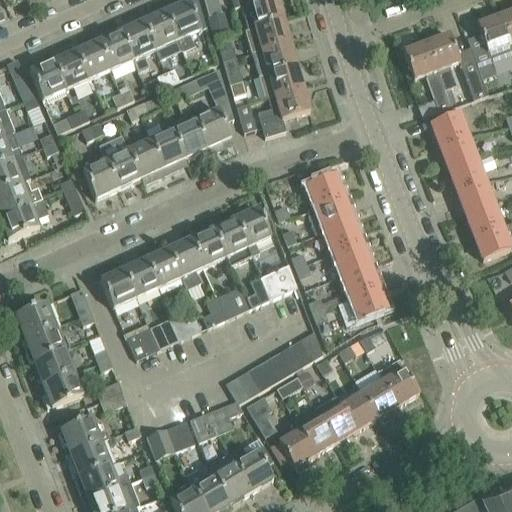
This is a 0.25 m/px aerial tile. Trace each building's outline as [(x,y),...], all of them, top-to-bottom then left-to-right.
[(216,0),(201,0),(208,21),(220,17),(222,16),(216,0)] [(231,0),(230,0),(234,13),(241,11),(277,1),(276,0),(231,0)] [(171,14),(165,17),(182,55),(183,58),(195,53),(189,40),(206,32),(198,6),(189,10),(185,1),(169,8),(171,14)] [(277,1),(241,11),(248,34),(283,24),(277,1)] [(511,16),(499,21),(510,49),(511,54),(511,16)] [(159,65),(182,55),(165,17),(142,27),(159,65)] [(220,17),(208,21),(211,31),(212,31),(216,44),(227,41),(223,27),(220,17)] [(117,30),(120,37),(138,77),(149,72),(144,60),(154,56),(159,65),(142,27),(139,20),(117,30)] [(511,60),(511,54),(499,21),(476,29),(479,38),(491,68),(511,60)] [(248,34),(244,35),(251,58),(290,47),(283,24),(248,34)] [(94,40),(97,47),(110,75),(132,65),(138,77),(120,37),(117,30),(94,40)] [(491,68),(479,38),(466,42),(478,73),(491,68)] [(449,39),(426,48),(436,76),(443,95),(456,91),(448,71),(459,67),(449,39)] [(88,85),(110,75),(97,47),(75,57),(88,85)] [(290,47),(251,58),(257,81),(297,70),(290,47)] [(426,48),(403,56),(414,84),(424,81),(437,117),(449,113),(443,95),(436,76),(426,48)] [(222,66),(235,63),(235,62),(233,63),(230,52),(218,55),(221,66),(222,66)] [(65,95),(88,85),(75,57),(52,67),(65,95)] [(235,63),(222,66),(229,89),(242,86),(235,63)] [(42,105),(65,95),(52,67),(29,77),(42,105)] [(267,103),(303,93),(297,70),(257,81),(264,104),(267,103)] [(165,77),(170,89),(179,85),(174,73),(165,77)] [(233,123),(225,97),(218,74),(179,91),(189,113),(190,115),(192,115),(186,102),(207,92),(212,103),(218,114),(195,125),(208,153),(210,159),(224,152),(222,147),(231,143),(224,127),(233,123)] [(156,81),(161,93),(170,89),(165,77),(156,81)] [(482,102),(488,100),(479,77),(465,83),(473,105),(482,102)] [(24,80),(13,85),(23,107),(34,103),(24,80)] [(242,86),(229,89),(233,102),(245,98),(242,86)] [(190,115),(189,113),(179,91),(171,95),(182,119),(190,115)] [(303,93),(267,103),(270,114),(257,118),(265,143),(286,137),(282,124),(310,116),(303,93)] [(120,98),(125,109),(134,105),(129,94),(120,98)] [(125,109),(120,98),(111,102),(117,113),(125,109)] [(34,103),(23,107),(27,116),(38,111),(34,103)] [(135,111),(140,123),(148,119),(143,107),(135,111)] [(249,109),(235,112),(243,138),(256,135),(249,109)] [(140,123),(135,111),(126,115),(131,127),(140,123)] [(14,137),(5,114),(0,116),(0,142),(3,142),(12,138),(14,137)] [(75,118),(77,122),(80,129),(89,125),(84,114),(75,118)] [(80,129),(77,122),(75,118),(67,122),(72,133),(80,129)] [(459,119),(449,122),(431,130),(439,152),(467,142),(459,119)] [(208,153),(195,125),(173,135),(169,126),(168,127),(185,163),(208,153)] [(90,131),(94,140),(95,143),(104,139),(98,127),(90,131)] [(177,167),(185,163),(168,127),(159,131),(163,139),(150,145),(165,179),(179,173),(177,167)] [(95,143),(94,140),(90,131),(81,135),(86,147),(95,143)] [(12,138),(3,142),(0,142),(0,169),(21,161),(12,138)] [(50,139),(39,144),(43,153),(55,148),(50,139)] [(104,158),(128,150),(124,140),(100,148),(104,158)] [(467,142),(439,152),(448,175),(476,164),(467,142)] [(150,145),(128,155),(140,184),(141,184),(143,189),(165,179),(150,145)] [(55,148),(43,153),(46,159),(53,174),(64,170),(55,148)] [(140,184),(128,155),(105,166),(118,194),(140,184)] [(0,195),(26,185),(30,183),(21,161),(0,169),(0,195)] [(448,175),(457,197),(485,187),(476,164),(448,175)] [(82,176),(95,204),(118,194),(105,166),(82,176)] [(307,191),(312,205),(315,213),(343,203),(335,180),(307,191)] [(63,197),(74,192),(70,184),(59,189),(63,197)] [(26,186),(26,185),(0,195),(0,221),(42,205),(37,193),(31,195),(27,186),(26,186)] [(485,187),(457,197),(465,220),(493,209),(485,187)] [(74,192),(63,197),(74,220),(85,215),(74,192)] [(307,217),(315,239),(352,225),(343,203),(315,213),(315,214),(307,217)] [(0,221),(0,226),(1,230),(0,232),(0,236),(3,244),(7,245),(8,246),(39,234),(35,224),(48,219),(42,205),(0,221)] [(509,229),(508,228),(501,231),(493,209),(465,220),(474,243),(509,229)] [(285,210),(274,215),(278,227),(289,223),(285,210)] [(258,213),(235,224),(252,262),(260,258),(257,250),(271,244),(271,242),(266,232),(258,213)] [(252,262),(235,224),(212,234),(225,263),(229,272),(252,262)] [(361,248),(352,225),(315,239),(316,240),(324,237),(332,259),(361,248)] [(510,255),(506,243),(511,240),(511,238),(509,229),(474,243),(482,265),(510,255)] [(203,273),(225,263),(212,234),(190,244),(203,273)] [(291,234),(283,237),(282,238),(286,250),(296,247),(291,234)] [(195,276),(203,273),(190,244),(168,254),(181,283),(186,295),(198,289),(200,286),(195,276)] [(369,270),(361,248),(332,259),(341,281),(369,270)] [(181,283),(168,254),(145,265),(158,293),(181,283)] [(294,273),(306,269),(302,258),(290,262),(294,273)] [(136,303),(158,293),(145,265),(123,275),(136,303)] [(306,269),(294,273),(295,276),(298,284),(310,279),(306,269)] [(261,282),(271,304),(297,293),(291,278),(289,270),(261,282)] [(341,281),(350,304),(378,293),(369,270),(341,281)] [(511,285),(511,270),(503,275),(510,286),(511,285)] [(136,303),(123,275),(100,285),(113,314),(136,303)] [(271,304),(261,282),(250,287),(255,298),(246,302),(252,313),(271,304)] [(387,316),(378,293),(350,304),(358,326),(387,316)] [(79,322),(91,318),(81,294),(70,299),(79,322)] [(216,302),(226,324),(246,316),(240,304),(232,308),(228,297),(216,302)] [(321,307),(319,302),(307,306),(312,318),(324,314),(324,313),(347,304),(345,300),(338,302),(337,301),(321,307)] [(226,324),(216,302),(205,307),(210,318),(202,322),(207,333),(226,324)] [(15,321),(11,322),(17,337),(21,336),(24,344),(56,332),(54,327),(46,308),(15,321)] [(324,314),(312,318),(316,328),(328,324),(324,314)] [(91,318),(79,322),(83,331),(94,326),(91,318)] [(172,323),(182,345),(201,336),(196,325),(187,328),(182,318),(172,323)] [(149,333),(159,355),(182,345),(172,323),(149,333)] [(159,355),(149,333),(147,328),(124,338),(136,365),(159,355)] [(56,332),(24,344),(33,367),(65,355),(56,332)] [(322,361),(320,353),(314,337),(299,345),(312,367),(322,361)] [(368,339),(358,344),(365,355),(374,350),(368,339)] [(358,344),(349,350),(355,361),(365,355),(358,344)] [(301,373),(312,367),(299,345),(289,352),(301,373)] [(291,379),(301,373),(289,352),(278,358),(291,379)] [(65,355),(33,367),(42,390),(74,377),(65,355)] [(97,368),(109,364),(105,355),(94,359),(97,368)] [(280,385),(291,379),(278,358),(268,364),(280,385)] [(316,369),(323,380),(333,374),(326,363),(316,369)] [(109,364),(97,368),(100,377),(112,372),(109,364)] [(270,392),(280,385),(268,364),(257,370),(270,392)] [(399,366),(378,378),(398,411),(419,399),(399,366)] [(259,398),(270,392),(257,370),(247,376),(259,398)] [(313,385),(307,375),(296,382),(302,392),(313,385)] [(249,404),(259,398),(247,376),(236,383),(249,404)] [(45,398),(41,400),(47,414),(51,412),(51,413),(70,406),(83,401),(74,377),(42,390),(45,398)] [(296,382),(283,390),(289,400),(302,392),(296,382)] [(225,389),(236,406),(238,410),(249,404),(236,383),(225,389)] [(122,398),(118,387),(95,396),(100,407),(122,398)] [(398,411),(383,387),(362,399),(377,424),(380,429),(393,421),(390,416),(398,411)] [(100,407),(104,418),(127,409),(122,398),(100,407)] [(377,424),(362,399),(342,411),(356,436),(377,424)] [(335,400),(315,413),(336,448),(356,436),(342,411),(335,400)] [(264,443),(276,435),(266,418),(271,415),(263,401),(246,412),(264,443)] [(212,416),(221,438),(233,434),(228,423),(242,417),(238,410),(236,406),(212,416)] [(294,425),(300,436),(315,460),(336,448),(315,413),(294,425)] [(212,416),(189,425),(198,448),(221,438),(212,416)] [(106,436),(97,437),(92,423),(60,435),(58,439),(62,450),(66,451),(69,459),(101,447),(109,443),(106,436)] [(166,434),(174,455),(175,457),(195,449),(186,426),(166,434)] [(136,433),(124,437),(128,446),(139,441),(136,433)] [(155,465),(175,457),(174,455),(166,434),(146,442),(150,454),(155,465)] [(308,471),(307,465),(315,460),(300,436),(279,448),(278,447),(270,451),(280,469),(288,464),(294,473),(295,472),(300,475),(308,471)] [(110,470),(101,447),(69,459),(78,482),(110,470)] [(241,452),(230,458),(234,468),(251,497),(273,485),(265,472),(273,467),(263,451),(247,461),(241,452)] [(230,510),(251,497),(234,468),(230,458),(208,471),(214,480),(213,481),(230,510)] [(142,483),(154,479),(150,469),(139,474),(142,483)] [(87,505),(130,488),(126,478),(115,482),(110,470),(78,482),(74,484),(80,498),(84,497),(87,505)] [(202,511),(231,511),(230,510),(213,481),(204,486),(197,475),(186,481),(192,493),(202,511)] [(154,479),(142,483),(146,492),(157,487),(154,479)] [(87,505),(84,506),(84,507),(88,505),(90,511),(136,511),(139,510),(134,497),(130,488),(87,505)] [(511,511),(511,494),(504,498),(503,497),(499,490),(461,511),(511,511)] [(202,511),(192,493),(170,506),(173,511),(202,511)]
